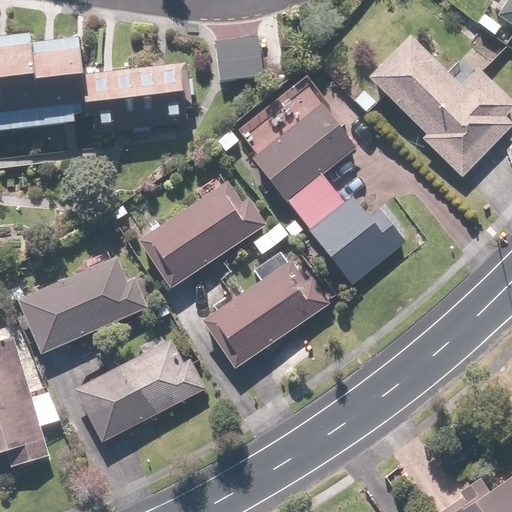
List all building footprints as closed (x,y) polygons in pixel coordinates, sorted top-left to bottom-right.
[(511,0),(507,0),(496,19),(511,29),(511,0)] [(0,136),(91,124),(94,144),(197,130),(187,64),(92,77),(95,95),(82,97),(75,44),(31,50),(30,38),(0,42),(0,136)] [(212,42),(214,82),(258,80),(256,40),(212,42)] [(455,90),(406,41),(365,82),(423,140),(418,145),(455,182),(510,127),(503,119),(511,110),(511,108),(474,71),(455,90)] [(319,107),(247,163),(346,289),(402,245),(376,212),(365,220),(349,200),(342,206),(319,177),(353,151),(319,107)] [(166,292),(263,228),(245,200),(237,206),(217,176),(193,192),(199,200),(134,243),(166,292)] [(259,258),(287,238),(277,225),(249,245),(259,258)] [(302,284),(280,253),(250,274),(257,284),(200,324),(233,371),(326,307),(308,280),(302,284)] [(114,260),(13,304),(36,358),(146,311),(131,278),(124,282),(114,260)] [(183,368),(165,333),(143,345),(147,353),(71,391),(98,445),(203,392),(189,365),(183,368)] [(47,458),(10,341),(0,344),(0,455),(4,455),(9,471),(47,458)] [(456,503),(442,511),(511,511),(511,475),(481,496),(473,484),(452,498),(456,503)]
